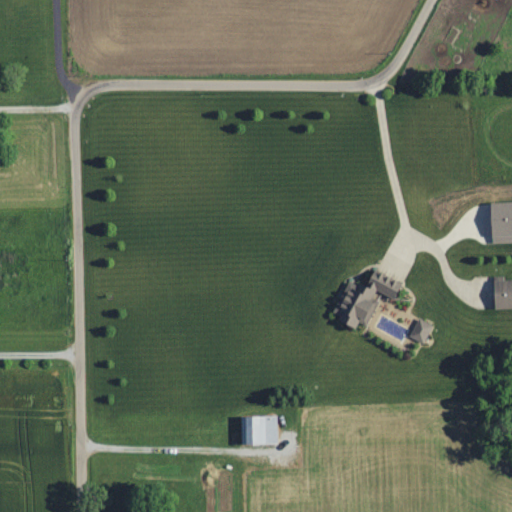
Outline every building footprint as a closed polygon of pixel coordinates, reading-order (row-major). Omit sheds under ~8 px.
[(495,243),(511,243),(511,203),(494,204),(495,243)] [(369,325),(382,294),(398,301),(403,290),(372,277),(364,294),(353,289),(340,319),(360,327),(362,322),(369,325)] [(511,309),(511,280),(497,281),(498,309),(511,309)] [(425,344),(435,326),(421,319),(411,337),(425,344)] [(280,446),(279,417),(245,418),(246,439),(251,439),(251,446),(280,446)]
